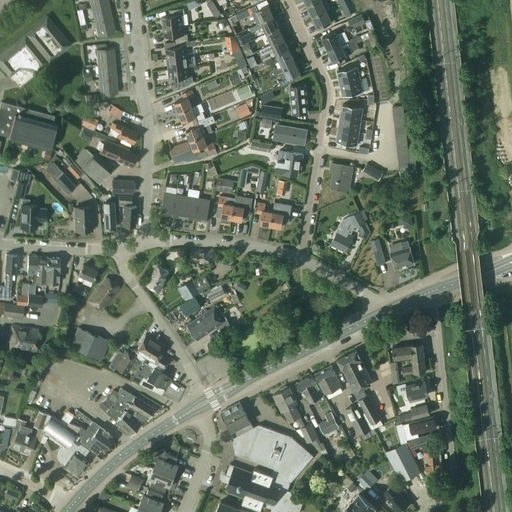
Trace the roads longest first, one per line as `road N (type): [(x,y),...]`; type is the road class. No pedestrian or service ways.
road 1 (residential): [(145,241),(148,126),(132,0)]
road 2 (residential): [(429,293),(451,487),(425,511)]
road 3 (residential): [(318,150),(327,85),(286,0)]
road 4 (residential): [(300,260),(237,244),(145,241)]
road 5 (secondary): [(245,381),(380,315)]
road 6 (residential): [(119,249),(121,269),(186,363)]
road 7 (unknown): [(71,248),(63,308),(15,319),(1,338)]
road 8 (secondary): [(70,507),(172,422)]
